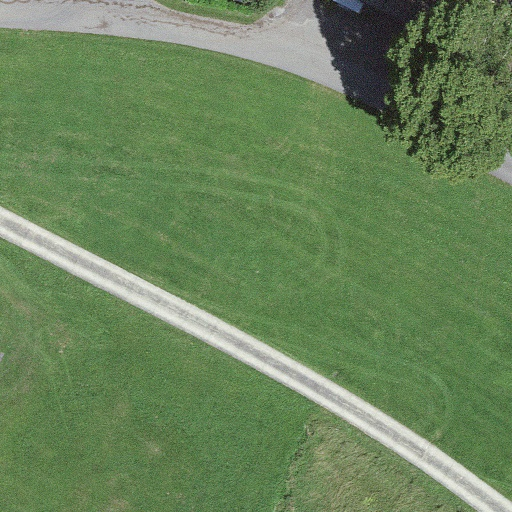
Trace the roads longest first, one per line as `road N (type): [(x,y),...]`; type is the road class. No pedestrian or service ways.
road 1 (track): [(0,216),(260,351),(501,511)]
road 2 (track): [(0,15),(110,19),(268,47),(511,156)]
